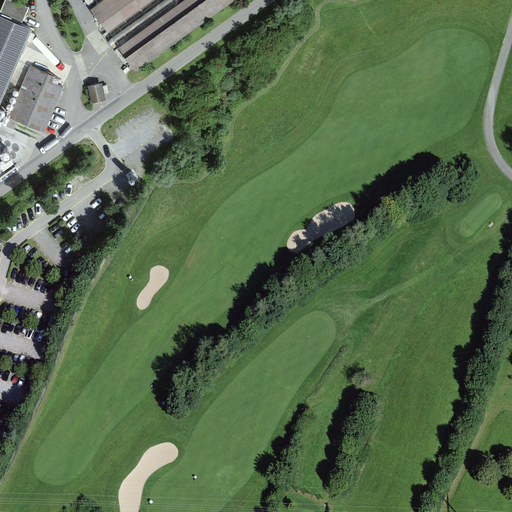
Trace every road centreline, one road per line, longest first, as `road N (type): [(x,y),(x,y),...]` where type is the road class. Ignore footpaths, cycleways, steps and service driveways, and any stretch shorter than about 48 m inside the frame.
road 1 (unclassified): [(0,190),(263,0)]
road 2 (track): [(40,0),(73,62),(87,126)]
